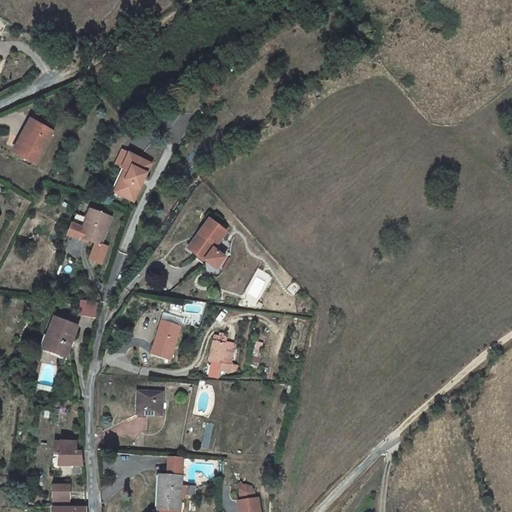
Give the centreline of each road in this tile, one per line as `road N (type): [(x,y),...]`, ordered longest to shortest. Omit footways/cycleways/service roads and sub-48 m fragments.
road 1 (residential): [(94,511),(92,376),(122,252)]
road 2 (track): [(56,79),(144,38),(196,0)]
road 3 (track): [(511,335),(396,434)]
